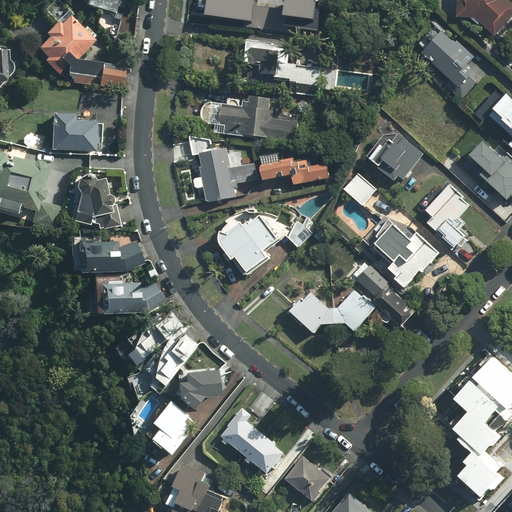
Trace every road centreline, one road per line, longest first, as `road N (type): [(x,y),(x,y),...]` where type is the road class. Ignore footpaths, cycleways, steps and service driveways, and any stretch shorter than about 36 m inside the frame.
road 1 (residential): [(159,0),(142,157),(166,255),(207,319),(355,443)]
road 2 (residential): [(355,443),(511,272)]
road 3 (unknown): [(259,364),(198,443),(207,469),(252,511)]
